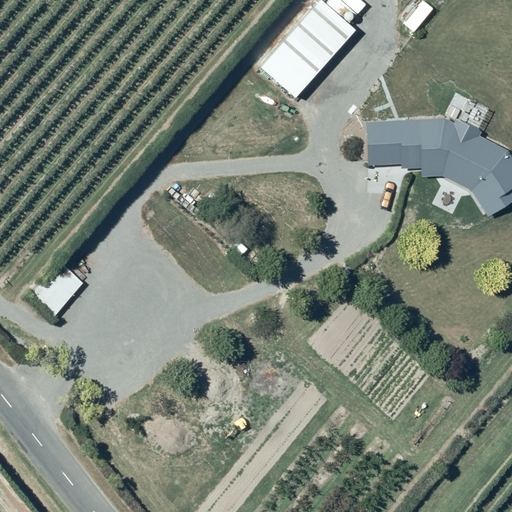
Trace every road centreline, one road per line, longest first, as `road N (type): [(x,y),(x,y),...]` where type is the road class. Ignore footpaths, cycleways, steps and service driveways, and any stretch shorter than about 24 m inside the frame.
road 1 (unknown): [(3,413),(247,276),(371,184)]
road 2 (unclassified): [(81,511),(0,408)]
